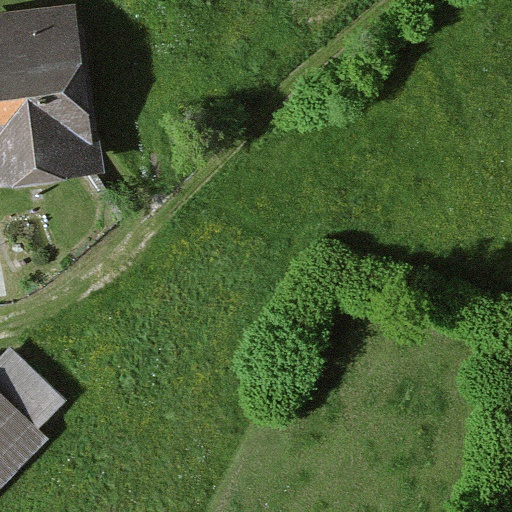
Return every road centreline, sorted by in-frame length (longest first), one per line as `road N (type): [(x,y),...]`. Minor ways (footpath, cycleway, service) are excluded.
road 1 (track): [(0,324),(76,304),(131,260),(153,219),(108,0)]
road 2 (track): [(153,219),(280,87),(394,0)]
